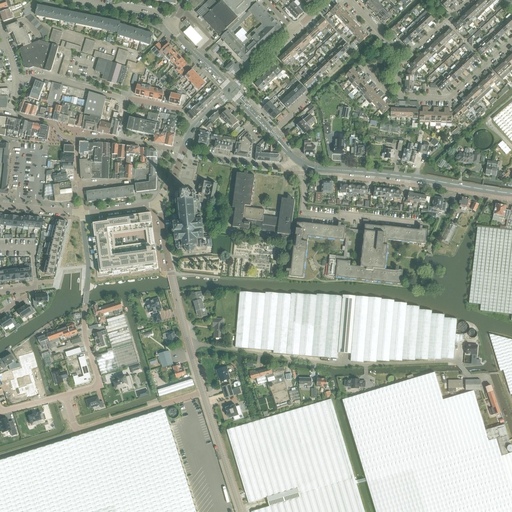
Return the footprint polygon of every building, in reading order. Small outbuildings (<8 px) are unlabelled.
[(15,8),(14,6),(11,7),(9,0),(4,0),(0,1),(0,9),(6,7),(6,9),(10,7),(11,10),(15,8)] [(202,17),(213,29),(228,14),(225,11),(228,8),(221,1),(218,4),(214,0),(209,0),(196,13),(201,17),(202,17)] [(254,0),(222,0),(221,1),(228,8),(225,11),(228,14),(213,29),(219,35),(255,1),(254,0)] [(445,0),(438,0),(446,8),(450,5),(445,0)] [(484,11),(488,7),(481,0),(480,0),(477,3),(484,11)] [(299,16),(303,13),(293,2),(287,8),(294,17),(296,19),(299,16)] [(379,6),(376,2),(369,8),(373,12),(379,6)] [(275,33),(280,28),(275,22),(263,9),(257,3),(221,38),(237,54),(239,57),(239,56),(245,62),(251,56),(261,46),(261,47),(265,44),(264,43),(274,33),(275,33)] [(481,15),(485,11),(484,11),(477,3),(473,7),(481,15)] [(341,8),(338,4),(331,10),(335,14),(341,8)] [(381,4),(379,6),(373,12),(377,16),(384,9),(381,4)] [(38,6),(36,16),(52,19),(54,9),(38,6)] [(475,17),(477,19),(481,15),(473,7),(469,10),(475,17)] [(335,14),(339,18),(345,12),(341,8),(335,14)] [(13,20),(9,9),(0,12),(4,24),(13,20)] [(70,13),(54,9),(52,19),(68,22),(70,13)] [(377,16),(380,20),(388,13),(384,9),(377,16)] [(469,10),(465,14),(471,20),(475,17),(469,10)] [(429,23),(434,19),(425,11),(421,14),(429,23)] [(339,18),(337,19),(341,23),(342,22),(349,16),(345,12),(339,18)] [(86,16),(70,13),(68,22),(84,26),(86,16)] [(392,16),(388,13),(380,20),(384,24),(392,16)] [(421,14),(417,18),(425,27),(429,23),(421,14)] [(467,24),(469,26),(473,22),(471,20),(465,14),(461,18),(467,24)] [(102,19),(86,16),(84,26),(100,29),(102,19)] [(342,22),(346,26),(353,20),(349,16),(342,22)] [(325,28),(326,30),(328,28),(329,28),(330,27),(331,27),(323,18),(319,22),(325,28)] [(417,18),(413,22),(421,31),(425,27),(417,18)] [(461,18),(457,21),(463,28),(467,24),(461,18)] [(120,25),(120,23),(102,19),(100,29),(118,33),(120,25)] [(182,23),(191,32),(195,28),(186,19),(182,23)] [(346,26),(350,30),(356,24),(353,20),(346,26)] [(511,25),(507,20),(503,23),(509,30),(511,26),(511,25)] [(457,21),(453,25),(459,31),(463,28),(457,21)] [(319,22),(315,25),(321,32),(325,28),(319,22)] [(413,22),(409,25),(418,34),(421,31),(413,22)] [(30,44),(24,28),(20,29),(17,23),(6,27),(9,34),(13,32),(18,46),(22,44),(23,47),(30,44)] [(503,23),(499,27),(505,33),(509,30),(503,23)] [(350,30),(354,34),(360,28),(356,24),(350,30)] [(119,35),(118,37),(124,39),(125,37),(133,39),(136,30),(120,25),(118,33),(118,35),(119,35)] [(315,25),(311,29),(317,35),(321,32),(315,25)] [(409,25),(405,29),(414,38),(418,34),(409,25)] [(203,40),(191,27),(183,34),(196,46),(203,40)] [(499,27),(495,30),(501,37),(505,33),(499,27)] [(354,34),(357,38),(364,32),(360,28),(354,34)] [(452,38),(456,35),(450,28),(446,32),(452,38)] [(59,45),(63,32),(53,29),(49,42),(59,45)] [(311,29),(307,33),(313,39),(317,35),(311,29)] [(401,33),(402,33),(410,42),(414,38),(405,29),(401,33)] [(150,45),(153,35),(136,30),(133,39),(150,45)] [(495,30),(491,34),(497,40),(501,37),(495,30)] [(364,32),(357,38),(355,40),(359,44),(367,36),(364,32)] [(446,32),(442,36),(448,42),(452,38),(446,32)] [(491,34),(489,32),(485,35),(487,38),(493,44),(497,40),(491,34)] [(307,33),(303,36),(309,43),(313,39),(307,33)] [(402,33),(398,37),(405,45),(410,42),(402,33)] [(485,35),(481,39),(482,40),(483,41),(489,48),(491,46),(492,48),(495,46),(493,44),(487,38),(485,35)] [(306,48),(310,44),(309,43),(303,36),(299,40),(306,48)] [(442,36),(438,39),(444,46),(448,42),(442,36)] [(21,48),(20,50),(25,68),(30,68),(33,67),(45,71),(48,71),(49,72),(51,71),(57,52),(59,46),(48,43),(46,38),(30,44),(23,47),(21,48)] [(91,55),(96,42),(86,39),(82,52),(91,55)] [(446,48),(444,46),(438,39),(434,43),(442,51),(446,48)] [(302,52),(303,52),(307,49),(306,48),(299,40),(295,44),(302,52)] [(482,40),(478,43),(479,45),(485,52),(489,48),(483,41),(482,40)] [(345,42),(341,45),(346,52),(351,48),(345,42)] [(436,53),(438,55),(442,51),(434,43),(430,47),(436,53)] [(155,47),(151,50),(154,54),(155,53),(158,50),(160,53),(164,57),(166,55),(173,49),(168,44),(163,48),(161,46),(159,44),(155,47)] [(215,44),(210,49),(214,54),(220,48),(215,44)] [(295,44),(291,47),(298,55),(302,52),(295,44)] [(341,45),(337,49),(343,55),(346,52),(341,45)] [(473,51),(467,45),(464,45),(460,48),(462,50),(465,47),(470,53),(468,56),(473,62),(478,58),(472,52),(473,51)] [(479,45),(475,49),(481,55),(485,52),(479,45)] [(293,58),(294,59),(298,55),(291,47),(287,51),(293,58)] [(430,47),(426,50),(432,57),(436,53),(430,47)] [(65,48),(63,54),(65,56),(70,58),(71,55),(73,51),(71,50),(69,49),(66,49),(65,48)] [(124,65),(129,52),(119,49),(115,62),(124,65)] [(164,57),(169,62),(178,54),(173,49),(166,55),(164,57)] [(337,49),(333,53),(339,59),(343,55),(337,49)] [(426,50),(422,54),(428,60),(432,57),(426,50)] [(287,51),(283,55),(289,61),(293,58),(287,51)] [(333,53),(329,56),(335,63),(339,59),(333,53)] [(175,65),(176,65),(182,59),(178,54),(169,62),(174,67),(175,65)] [(422,54),(418,58),(424,64),(428,60),(422,54)] [(283,55),(279,59),(285,65),(289,61),(283,55)] [(329,56),(325,60),(331,66),(335,63),(329,56)] [(468,56),(464,59),(469,66),(473,62),(468,56)] [(221,65),(225,61),(221,57),(217,61),(221,65)] [(323,58),(319,61),(321,64),(327,70),(331,66),(325,60),(323,58)] [(418,58),(414,61),(420,68),(424,64),(418,58)] [(96,67),(95,71),(96,72),(97,72),(104,74),(103,75),(102,77),(102,79),(102,80),(105,81),(109,82),(110,82),(113,83),(115,84),(118,84),(121,85),(122,86),(121,86),(122,87),(122,86),(123,86),(122,85),(123,81),(125,80),(124,79),(125,78),(125,77),(126,76),(125,75),(126,74),(126,72),(127,72),(127,71),(127,70),(127,67),(107,61),(99,59),(98,61),(98,62),(98,63),(97,64),(97,65),(96,67)] [(181,78),(186,74),(184,71),(182,69),(187,64),(182,59),(176,65),(178,68),(176,70),(180,74),(179,76),(181,78)] [(464,59),(460,63),(466,69),(469,66),(464,59)] [(511,65),(506,60),(502,63),(510,72),(511,69),(511,65)] [(128,61),(126,67),(135,69),(136,64),(128,61)] [(236,73),(239,70),(231,61),(230,61),(228,63),(228,64),(229,65),(226,68),(222,64),(220,66),(226,73),(227,72),(229,74),(231,72),(233,74),(235,73),(236,73)] [(417,75),(418,74),(416,71),(420,68),(414,61),(410,65),(412,67),(408,70),(417,75)] [(458,61),(454,65),(462,73),(466,69),(460,63),(458,61)] [(506,75),(510,72),(502,63),(498,67),(506,75)] [(321,64),(317,67),(323,74),(327,70),(321,64)] [(275,66),(270,70),(276,77),(278,79),(283,75),(281,73),(281,72),(282,72),(284,74),(286,72),(284,70),(279,65),(277,68),(275,66)] [(450,68),(452,70),(458,77),(462,73),(454,65),(450,68)] [(316,66),(312,70),(313,71),(319,77),(323,74),(317,67),(316,66)] [(498,67),(494,71),(502,79),(506,75),(498,67)] [(346,74),(350,78),(356,72),(352,68),(346,74)] [(192,69),(184,77),(188,81),(196,73),(192,69)] [(270,70),(265,75),(271,81),(276,77),(270,70)] [(414,82),(414,76),(417,76),(417,75),(408,70),(407,76),(405,76),(405,81),(414,82)] [(452,70),(448,74),(454,80),(458,77),(452,70)] [(313,71),(309,75),(315,81),(319,77),(313,71)] [(350,79),(348,81),(351,84),(353,82),(360,76),(356,72),(350,78),(350,79)] [(442,76),(444,78),(450,84),(454,80),(448,74),(446,72),(442,76)] [(196,73),(188,81),(191,84),(199,77),(196,73)] [(305,73),(302,75),(304,77),(305,78),(311,85),(315,81),(309,75),(308,76),(305,73)] [(488,76),(494,83),(495,84),(499,81),(492,73),(488,76)] [(269,84),(271,81),(265,75),(260,79),(267,86),(269,88),(271,86),(269,84)] [(351,84),(355,88),(357,86),(363,80),(360,76),(353,82),(351,84)] [(488,76),(484,80),(490,86),(494,83),(488,76)] [(199,77),(191,84),(194,88),(202,80),(199,77)] [(365,82),(369,78),(368,77),(365,79),(363,80),(357,86),(355,88),(359,92),(361,90),(367,84),(365,82)] [(307,88),(311,85),(305,78),(301,82),(307,88)] [(444,78),(440,81),(446,88),(450,84),(444,78)] [(260,79),(255,84),(261,91),(264,88),(266,90),(269,88),(267,86),(260,79)] [(430,86),(430,88),(434,88),(439,88),(442,91),(446,88),(440,81),(438,79),(434,83),(433,84),(430,84),(430,86)] [(194,88),(197,92),(206,84),(202,80),(194,88)] [(488,92),(492,88),(490,86),(484,80),(480,84),(488,92)] [(36,81),(33,89),(42,93),(45,93),(45,92),(44,91),(46,85),(36,81)] [(47,108),(45,119),(51,120),(53,120),(56,107),(56,106),(57,101),(59,102),(60,97),(63,86),(63,85),(61,85),(52,83),(48,82),(48,85),(47,88),(51,89),(49,95),(48,99),(47,103),(51,104),(50,108),(47,108)] [(478,85),(476,87),(484,96),(488,92),(480,84),(479,82),(477,83),(478,85)] [(300,84),(296,87),(303,94),(307,91),(300,84)] [(361,90),(359,92),(362,96),(364,94),(371,88),(373,87),(371,85),(369,87),(367,84),(361,90)] [(214,85),(210,88),(217,96),(221,92),(214,85)] [(296,87),(293,91),(299,98),(303,94),(296,87)] [(472,88),(471,89),(472,91),(480,99),(480,100),(484,96),(476,87),(474,89),(473,88),(472,88)] [(0,108),(5,109),(7,97),(2,96),(2,93),(8,92),(8,89),(2,89),(2,88),(0,88),(0,108)] [(210,88),(206,92),(208,94),(213,100),(217,96),(210,88)] [(362,96),(366,100),(374,92),(371,88),(364,94),(362,96)] [(41,92),(42,93),(33,89),(30,97),(38,101),(39,99),(41,99),(41,98),(40,97),(41,92)] [(471,93),(468,95),(476,103),(477,103),(480,100),(480,99),(472,91),(471,89),(469,91),(471,93)] [(293,91),(289,94),(295,101),(299,98),(293,91)] [(376,95),(374,92),(366,100),(370,104),(372,102),(382,93),(381,91),(376,95)] [(82,120),(82,122),(84,122),(83,128),(82,129),(97,132),(98,125),(99,125),(99,121),(101,121),(105,102),(106,99),(107,100),(107,98),(89,92),(84,114),(91,115),(91,117),(84,116),(83,120),(82,120)] [(205,93),(201,96),(209,104),(213,100),(208,94),(208,95),(205,93)] [(384,94),(382,93),(372,102),(375,106),(382,100),(380,98),(384,94)] [(177,94),(174,104),(180,105),(181,101),(185,102),(186,95),(182,94),(182,95),(177,94)] [(289,94),(285,98),(291,105),(295,101),(289,94)] [(464,95),(463,96),(464,98),(470,105),(472,107),(476,103),(468,95),(466,97),(464,95)] [(201,96),(198,100),(199,101),(205,108),(209,104),(201,96)] [(285,97),(281,101),(287,108),(291,105),(285,98),(285,97)] [(47,108),(50,108),(51,104),(47,103),(48,99),(42,98),(41,102),(39,101),(39,102),(36,110),(37,110),(35,117),(44,119),(46,109),(42,108),(43,106),(45,106),(45,105),(47,106),(47,108)] [(460,102),(462,104),(468,110),(472,107),(470,105),(464,98),(460,102)] [(27,101),(22,113),(29,115),(32,106),(33,103),(30,102),(30,100),(28,99),(27,101)] [(21,103),(18,112),(22,113),(27,101),(23,100),(22,102),(22,103),(21,103)] [(375,106),(379,110),(385,104),(382,100),(375,106)] [(53,120),(58,122),(62,107),(63,104),(63,103),(59,102),(57,101),(56,106),(56,107),(53,120)] [(197,102),(195,104),(196,106),(201,111),(205,108),(199,101),(197,102)] [(270,101),(263,107),(267,111),(273,105),(270,101)] [(511,101),(492,119),(511,142),(511,101)] [(33,106),(32,106),(29,115),(35,117),(37,110),(36,110),(39,102),(37,102),(35,106),(33,105),(33,106)] [(62,107),(58,122),(68,124),(72,105),(63,103),(63,104),(62,107)] [(389,108),(385,104),(379,110),(383,114),(389,108)] [(458,104),(456,106),(458,107),(464,114),(468,110),(462,104),(460,106),(458,104)] [(83,116),(84,113),(81,112),(82,107),(79,107),(72,105),(68,124),(74,125),(76,114),(83,116)] [(189,107),(191,110),(196,115),(201,111),(196,106),(193,108),(190,105),(189,107)] [(273,105),(267,111),(271,115),(277,109),(273,105)] [(456,109),(454,111),(460,117),(464,114),(458,107),(456,106),(455,107),(456,109)] [(309,110),(306,112),(309,115),(315,110),(315,109),(313,107),(309,110)] [(348,119),(350,109),(344,108),(343,112),(341,111),(340,114),(339,117),(348,119)] [(277,109),(271,115),(274,119),(281,113),(277,109)] [(192,120),(196,115),(191,110),(190,111),(187,114),(192,120)] [(223,115),(220,118),(222,120),(226,124),(227,123),(234,117),(227,110),(222,114),(223,115)] [(222,115),(218,111),(209,119),(210,121),(209,122),(212,125),(219,118),(219,117),(221,115),(222,115)] [(130,117),(127,130),(133,131),(144,134),(154,136),(159,115),(150,113),(149,112),(147,121),(136,119),(130,117)] [(112,120),(111,124),(112,124),(110,135),(116,136),(119,120),(118,120),(120,114),(114,113),(113,119),(112,120)] [(154,136),(153,143),(158,144),(161,133),(158,132),(160,124),(159,124),(160,118),(164,119),(165,114),(159,113),(159,115),(154,136)] [(74,125),(83,128),(84,122),(82,122),(82,120),(83,116),(76,114),(74,125)] [(316,121),(311,114),(303,121),(303,120),(297,125),(298,126),(297,127),(299,130),(300,129),(304,134),(307,132),(308,134),(312,131),(309,127),(310,125),(311,126),(314,124),(313,123),(316,121)] [(168,126),(167,128),(171,129),(170,134),(174,135),(178,120),(176,119),(176,116),(170,115),(169,118),(168,123),(168,126)] [(227,123),(231,127),(230,128),(234,132),(239,126),(236,123),(238,122),(234,117),(227,123)] [(7,132),(13,133),(12,138),(19,139),(23,121),(7,118),(6,125),(8,125),(7,132)] [(23,132),(26,133),(28,122),(23,121),(19,139),(21,140),(22,134),(23,135),(23,132)] [(27,141),(30,141),(34,124),(28,122),(26,133),(25,136),(28,136),(27,141)] [(112,124),(111,124),(107,123),(100,122),(98,132),(110,135),(112,124)] [(34,124),(30,141),(34,141),(35,139),(35,137),(39,137),(39,135),(41,125),(34,124)] [(39,137),(39,138),(45,139),(45,140),(47,141),(48,139),(50,127),(47,127),(41,125),(39,135),(39,137)] [(161,133),(158,144),(163,145),(167,128),(168,126),(165,125),(164,129),(162,133),(161,133)] [(242,127),(234,134),(236,136),(244,129),(242,127)] [(458,127),(452,133),(454,136),(460,130),(458,127)] [(167,128),(163,145),(172,147),(173,145),(173,144),(173,143),(173,142),(174,135),(170,134),(171,129),(167,128)] [(211,134),(200,131),(197,144),(198,145),(200,146),(202,145),(207,146),(211,134)] [(247,158),(248,158),(250,158),(252,145),(255,142),(245,131),(238,138),(237,143),(235,156),(247,158)] [(494,141),(494,139),(494,137),(493,135),(491,134),(490,133),(488,132),(486,131),(484,131),(482,132),(481,132),(479,133),(478,134),(476,136),(476,137),(475,140),(475,141),(475,144),(476,145),(476,147),(478,148),(480,150),(482,151),(483,151),(485,151),(487,151),(489,150),(491,149),(492,148),(493,147),(494,145),(494,143),(494,141)] [(468,133),(465,137),(470,141),(471,140),(473,138),(470,135),(468,133)] [(335,139),(334,154),(343,155),(344,147),(343,147),(344,140),(344,134),(336,134),(335,139)] [(235,144),(236,139),(211,135),(210,140),(216,141),(216,142),(215,148),(232,151),(233,145),(232,145),(232,143),(235,144)] [(254,153),(254,158),(256,158),(256,161),(261,161),(261,149),(260,148),(261,145),(265,142),(267,140),(265,138),(263,140),(256,147),(257,147),(256,148),(256,153),(254,153)] [(350,138),(349,146),(352,146),(351,156),(357,157),(358,141),(358,138),(356,138),(350,138)] [(434,146),(439,142),(434,138),(430,143),(434,146)] [(315,155),(315,146),(312,146),(312,144),(311,144),(311,141),(304,141),(304,155),(315,155)] [(502,141),(498,145),(506,155),(511,151),(502,141)] [(0,143),(0,150),(10,151),(9,151),(9,144),(4,143),(4,144),(0,143)] [(80,153),(80,160),(82,179),(91,179),(92,179),(91,173),(90,162),(87,162),(87,160),(84,160),(84,154),(88,154),(88,148),(89,148),(89,143),(81,143),(81,147),(80,153)] [(88,154),(88,155),(93,156),(95,156),(95,149),(98,149),(98,144),(89,143),(89,148),(88,148),(88,154)] [(94,160),(90,160),(90,162),(91,173),(100,173),(101,173),(101,179),(108,179),(109,179),(109,161),(110,161),(110,144),(98,143),(98,144),(98,149),(95,149),(95,156),(94,160)] [(427,155),(429,144),(424,143),(423,146),(419,145),(417,153),(423,154),(427,155)] [(409,162),(409,161),(411,151),(413,145),(409,144),(407,150),(405,149),(402,160),(409,162)] [(115,163),(115,174),(115,179),(122,179),(125,179),(126,165),(126,164),(123,164),(123,167),(122,167),(122,163),(121,163),(121,160),(124,161),(124,159),(125,159),(126,146),(119,145),(118,158),(117,158),(117,159),(117,163),(115,163)] [(270,154),(270,162),(279,163),(280,155),(273,154),(273,147),(271,145),(270,154)] [(132,146),(131,162),(133,162),(133,157),(138,158),(139,156),(140,148),(132,146)] [(156,150),(146,149),(146,159),(145,164),(146,169),(147,169),(147,164),(148,164),(149,163),(150,163),(157,163),(157,154),(157,151),(156,150)] [(261,149),(261,161),(270,162),(270,154),(264,154),(264,149),(261,149)] [(395,159),(395,155),(394,155),(394,150),(385,149),(385,154),(383,154),(382,155),(382,157),(383,158),(384,158),(384,159),(385,159),(386,160),(387,160),(388,159),(395,159)] [(457,157),(457,158),(458,159),(459,159),(459,161),(472,164),(472,160),(474,161),(474,162),(478,163),(480,154),(475,153),(475,156),(473,156),(473,155),(469,155),(469,150),(469,149),(466,149),(465,149),(465,154),(460,153),(460,155),(459,155),(458,155),(458,156),(457,157)] [(6,185),(10,151),(0,150),(0,193),(7,194),(8,189),(7,189),(7,185),(6,185)] [(74,162),(74,154),(61,153),(61,162),(74,162)] [(442,159),(438,166),(441,168),(446,162),(442,159)] [(493,162),(490,175),(496,176),(496,175),(499,176),(500,171),(497,170),(498,164),(501,164),(501,162),(498,162),(498,163),(493,162)] [(136,169),(134,179),(135,183),(137,192),(156,190),(157,178),(157,169),(149,169),(147,169),(146,169),(145,164),(140,164),(136,164),(136,166),(136,169)] [(126,165),(125,179),(126,179),(132,179),(134,179),(136,169),(136,166),(132,166),(131,166),(126,165)] [(237,173),(233,208),(235,208),(233,227),(256,230),(257,230),(274,232),(275,226),(278,226),(277,233),(278,233),(282,234),(281,239),(294,241),(295,235),(296,235),(297,223),(294,222),(293,222),(292,222),(293,218),(295,200),(292,200),(291,200),(292,196),(288,196),(288,198),(288,199),(282,198),(280,216),(279,218),(264,216),(264,213),(264,209),(250,208),(250,206),(251,206),(255,175),(248,174),(248,172),(244,171),(244,174),(237,173)] [(510,174),(506,171),(499,177),(502,181),(510,174)] [(66,172),(53,174),(55,183),(68,181),(66,172)] [(176,241),(176,246),(175,246),(176,247),(178,249),(178,250),(179,250),(181,249),(182,250),(182,252),(186,252),(187,252),(189,252),(189,253),(190,253),(192,252),(192,253),(193,253),(193,252),(194,251),(195,252),(195,251),(206,250),(206,247),(212,246),(211,237),(207,237),(207,235),(204,236),(203,229),(204,229),(204,228),(203,228),(202,220),(203,220),(203,219),(202,219),(201,214),(202,214),(202,213),(201,213),(201,212),(200,208),(200,203),(199,202),(202,202),(203,199),(200,198),(201,194),(209,195),(208,197),(214,199),(217,184),(211,183),(207,182),(202,181),(201,186),(199,185),(199,189),(200,189),(199,194),(196,194),(196,192),(196,191),(195,191),(193,190),(194,190),(193,190),(191,190),(190,190),(189,191),(189,190),(188,190),(188,191),(182,191),(182,190),(181,191),(180,191),(179,191),(179,192),(177,192),(177,191),(176,191),(176,192),(175,194),(174,193),(174,194),(175,194),(175,197),(174,197),(175,197),(175,200),(172,200),(173,204),(175,204),(175,210),(176,210),(177,210),(177,215),(174,215),(174,216),(173,216),(173,217),(174,222),(173,222),(172,222),(172,223),(173,223),(174,230),(173,230),(172,231),(172,232),(173,233),(174,233),(175,240),(174,240),(174,241),(176,241)] [(332,194),(333,182),(332,181),(330,181),(328,182),(323,182),(322,193),(332,194)] [(50,196),(49,201),(62,202),(61,201),(73,199),(71,182),(68,182),(53,185),(54,195),(50,196)] [(135,196),(133,185),(129,186),(129,187),(86,193),(86,191),(85,191),(86,200),(87,200),(88,202),(135,196)] [(338,190),(337,196),(342,196),(343,193),(346,193),(347,185),(340,185),(340,191),(338,190)] [(377,196),(380,196),(381,189),(374,188),(373,199),(376,199),(377,196)] [(390,198),(394,198),(395,190),(388,190),(387,201),(390,201),(390,198)] [(410,201),(413,202),(414,194),(408,193),(407,200),(406,200),(406,203),(410,203),(410,201)] [(427,216),(427,217),(434,218),(435,219),(436,210),(437,210),(437,208),(441,209),(441,210),(445,211),(446,204),(446,203),(442,203),(443,199),(442,199),(442,198),(439,198),(438,198),(438,197),(435,197),(434,197),(432,207),(428,206),(427,212),(427,216)] [(468,209),(471,199),(460,197),(458,207),(461,208),(461,209),(464,210),(464,208),(468,209)] [(475,212),(478,205),(474,203),(470,209),(475,212)] [(510,211),(506,210),(506,207),(502,206),(503,205),(500,205),(496,204),(492,220),(497,221),(498,217),(508,219),(510,211)] [(505,230),(500,229),(477,227),(469,303),(480,305),(480,311),(511,314),(511,321),(511,320),(511,206),(511,207),(510,211),(508,219),(506,227),(505,230)] [(108,221),(93,223),(95,237),(95,239),(95,240),(96,241),(96,242),(96,244),(96,245),(96,247),(96,248),(97,248),(97,249),(97,250),(97,252),(97,253),(97,255),(98,256),(98,257),(98,261),(99,268),(100,274),(157,266),(158,266),(155,244),(150,245),(151,252),(111,257),(107,228),(152,222),(151,213),(107,219),(108,221)] [(52,225),(65,229),(66,226),(67,223),(63,222),(63,220),(60,220),(59,221),(55,220),(53,225),(52,225)] [(287,269),(286,272),(289,272),(289,277),(303,278),(307,242),(308,241),(308,240),(308,237),(344,241),(344,239),(346,239),(345,247),(343,246),(342,250),(344,251),(344,253),(343,257),(335,256),(329,255),(329,259),(329,261),(328,267),(327,276),(401,285),(403,270),(398,270),(398,267),(396,267),(395,271),(385,270),(388,244),(388,243),(388,242),(388,240),(407,242),(425,244),(426,242),(427,230),(422,229),(422,226),(420,226),(420,230),(418,230),(417,230),(397,228),(394,227),(392,227),(391,227),(385,226),(385,227),(365,225),(365,231),(364,234),(363,242),(360,267),(352,266),(351,266),(350,265),(350,261),(348,261),(347,261),(347,257),(349,257),(349,253),(348,253),(348,251),(348,245),(350,245),(351,241),(349,241),(350,232),(350,228),(345,228),(346,226),(341,226),(341,223),(339,223),(338,225),(338,227),(306,223),(306,221),(303,221),(303,224),(301,223),(297,223),(296,235),(295,235),(294,241),(294,242),(291,268),(291,269),(291,270),(287,269)] [(65,251),(70,252),(73,242),(70,241),(74,223),(78,224),(76,231),(79,232),(81,224),(71,222),(65,251)] [(449,223),(441,239),(449,242),(457,226),(449,223)] [(52,225),(50,231),(63,234),(64,229),(65,229),(52,225)] [(50,231),(49,237),(61,240),(62,237),(63,234),(50,231)] [(49,243),(60,246),(61,243),(60,243),(61,240),(49,237),(51,238),(50,243),(49,243)] [(49,243),(47,249),(59,252),(59,248),(60,246),(49,243)] [(47,249),(46,255),(58,258),(57,257),(58,252),(59,252),(47,249)] [(46,261),(57,263),(58,260),(58,258),(46,255),(48,256),(47,261),(46,261)] [(46,261),(44,267),(55,269),(57,264),(57,263),(46,261)] [(44,267),(43,273),(46,273),(45,275),(49,276),(49,274),(54,275),(55,272),(56,269),(55,269),(44,267)] [(194,297),(192,297),(195,306),(203,304),(202,300),(203,300),(201,292),(193,294),(194,297)] [(235,347),(248,348),(273,351),(273,353),(337,358),(338,353),(342,296),(317,294),(316,296),(291,293),(291,295),(265,293),(265,294),(240,292),(235,347)] [(35,299),(32,299),(33,305),(35,309),(36,309),(36,302),(39,302),(39,303),(43,303),(43,301),(47,301),(46,294),(35,295),(35,299)] [(342,295),(342,296),(338,353),(351,354),(355,296),(342,295)] [(381,299),(382,298),(355,296),(351,354),(350,361),(363,362),(363,361),(376,362),(376,361),(389,362),(389,360),(402,361),(402,359),(415,360),(415,359),(428,360),(428,358),(441,360),(441,358),(453,359),(455,342),(461,343),(462,340),(465,340),(465,335),(455,334),(457,319),(444,318),(444,315),(431,314),(432,311),(419,310),(419,307),(406,306),(407,303),(394,302),(394,300),(381,299)] [(159,302),(158,298),(151,300),(150,299),(146,300),(146,302),(145,302),(147,306),(145,307),(146,311),(148,310),(148,312),(152,311),(153,314),(153,315),(155,323),(161,321),(159,313),(157,313),(156,310),(161,309),(160,304),(160,305),(159,302)] [(122,308),(120,302),(109,305),(111,312),(114,311),(115,316),(120,314),(119,309),(122,308)] [(199,318),(207,316),(205,308),(204,308),(203,304),(195,306),(197,315),(199,315),(199,318)] [(26,305),(17,311),(22,319),(26,316),(27,317),(35,312),(31,306),(28,308),(26,305)] [(109,315),(108,312),(111,312),(109,305),(102,308),(104,314),(103,314),(104,316),(109,315)] [(108,326),(105,327),(107,333),(128,327),(124,314),(106,320),(108,326)] [(8,316),(0,320),(0,323),(3,328),(7,325),(7,326),(12,323),(14,325),(16,323),(13,318),(10,320),(8,316)] [(223,338),(223,319),(212,319),(212,327),(215,327),(215,338),(223,338)] [(469,328),(469,326),(468,325),(467,324),(467,323),(466,323),(464,322),(463,322),(461,322),(461,323),(459,324),(458,326),(457,327),(457,328),(458,330),(458,331),(459,332),(460,333),(461,333),(463,334),(464,334),(465,334),(466,333),(467,332),(468,331),(469,330),(469,328)] [(68,327),(57,331),(59,337),(65,336),(65,338),(68,337),(71,336),(77,334),(77,333),(75,327),(74,328),(69,330),(68,327)] [(113,352),(96,357),(101,375),(139,363),(128,327),(107,333),(111,345),(113,352)] [(107,334),(106,330),(94,334),(97,344),(99,343),(100,347),(101,347),(104,346),(105,345),(104,342),(102,336),(107,334)] [(57,331),(47,334),(49,341),(53,340),(53,342),(48,344),(50,349),(57,346),(55,342),(59,341),(58,338),(59,337),(57,331)] [(165,339),(168,338),(169,343),(170,345),(174,344),(173,342),(177,341),(176,337),(175,337),(174,332),(167,333),(167,334),(164,334),(163,335),(164,339),(165,339)] [(47,334),(38,338),(41,346),(46,344),(45,342),(49,341),(47,334)] [(511,393),(511,339),(489,334),(500,371),(503,370),(510,394),(511,393)] [(61,348),(82,342),(80,338),(66,342),(67,345),(60,347),(61,348)] [(476,355),(477,345),(467,345),(466,354),(476,355)] [(20,349),(16,350),(20,363),(33,359),(32,357),(28,346),(20,349)] [(80,348),(65,352),(67,357),(82,353),(80,348)] [(162,364),(162,367),(173,364),(169,351),(159,354),(157,355),(158,357),(159,362),(161,362),(162,364)] [(1,358),(0,358),(0,364),(0,365),(1,365),(3,369),(6,367),(10,364),(15,361),(10,353),(1,358)] [(73,376),(76,385),(89,381),(88,378),(91,377),(84,356),(79,358),(84,376),(80,378),(79,377),(78,374),(73,376)] [(50,357),(43,359),(46,367),(52,366),(50,357)] [(10,364),(11,367),(13,375),(36,369),(33,359),(20,363),(15,364),(15,361),(10,364)] [(185,375),(185,373),(185,371),(184,371),(183,368),(181,368),(180,365),(173,367),(176,378),(181,377),(181,376),(185,375)] [(230,379),(226,367),(216,370),(218,375),(219,375),(220,377),(219,378),(221,382),(230,379)] [(271,368),(265,369),(266,376),(267,378),(274,376),(273,373),(284,370),(283,367),(274,370),(274,368),(271,369),(271,368)] [(36,369),(13,375),(14,379),(37,372),(36,369)] [(254,372),(254,370),(249,372),(251,380),(256,378),(265,376),(266,376),(265,369),(254,372)] [(60,371),(52,373),(55,384),(63,382),(62,378),(64,378),(68,377),(66,371),(61,373),(60,371)] [(435,372),(344,400),(366,478),(367,481),(370,492),(375,511),(511,511),(511,491),(510,486),(496,439),(489,441),(485,431),(479,411),(473,391),(470,392),(465,393),(446,398),(443,399),(442,398),(435,372)] [(118,381),(114,382),(116,389),(121,388),(127,386),(128,390),(134,388),(130,376),(125,377),(125,376),(118,378),(119,380),(118,381)] [(256,378),(258,385),(267,382),(265,376),(256,378)] [(299,378),(299,385),(299,387),(304,387),(304,385),(307,385),(307,387),(311,387),(311,379),(299,378)] [(157,391),(159,397),(194,385),(192,379),(157,391)] [(317,379),(317,387),(326,387),(326,389),(329,389),(329,383),(327,383),(327,379),(317,379)] [(345,381),(345,387),(351,387),(351,388),(359,388),(359,387),(365,387),(365,381),(359,381),(359,379),(351,379),(351,381),(345,381)] [(462,388),(462,380),(448,381),(449,392),(456,392),(455,392),(455,388),(462,388)] [(480,380),(465,380),(466,390),(480,390),(480,380)] [(230,384),(222,387),(224,392),(232,390),(230,384)] [(495,415),(500,413),(491,385),(485,387),(493,408),(489,409),(491,416),(495,414),(495,415)] [(297,389),(289,392),(291,401),(300,399),(297,389)] [(226,398),(233,396),(232,390),(224,392),(226,398)] [(98,397),(86,400),(89,408),(100,405),(101,408),(104,407),(102,401),(99,402),(98,397)] [(248,423),(227,430),(245,492),(248,502),(248,503),(267,497),(297,488),(300,498),(269,507),(251,511),(250,511),(364,511),(359,492),(356,484),(367,481),(366,478),(355,481),(331,399),(262,419),(248,423)] [(226,406),(225,408),(226,411),(227,412),(227,413),(227,414),(227,416),(228,417),(229,418),(233,417),(235,421),(244,418),(240,406),(236,407),(235,405),(231,406),(229,405),(226,406)] [(0,511),(195,511),(164,410),(162,410),(154,413),(115,425),(114,425),(111,426),(11,457),(10,457),(7,458),(0,460),(0,511)] [(32,415),(33,415),(29,416),(31,425),(43,421),(41,413),(37,414),(37,413),(32,415)] [(6,418),(0,419),(0,426),(2,433),(10,430),(12,436),(17,434),(13,421),(12,421),(13,422),(9,423),(9,422),(8,422),(6,418)] [(504,425),(485,431),(489,441),(496,439),(510,486),(511,491),(511,490),(511,452),(508,454),(506,446),(510,444),(504,425)] [(297,488),(267,497),(269,507),(300,498),(297,488)]
